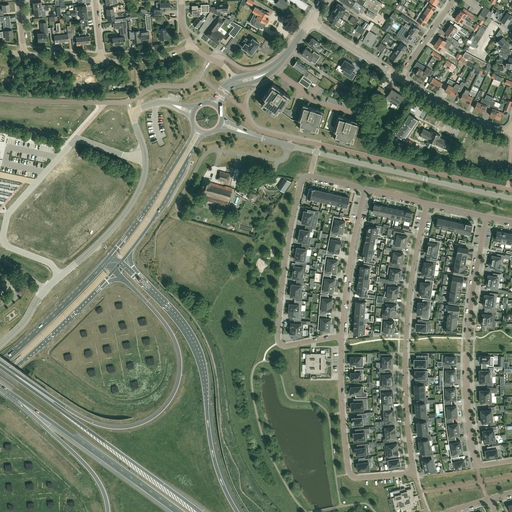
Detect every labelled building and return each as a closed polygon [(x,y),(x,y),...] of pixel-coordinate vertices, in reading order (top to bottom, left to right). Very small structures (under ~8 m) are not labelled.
[(284,9),(289,2),(285,0),(275,0),(274,2),(278,5),(278,6),(283,10),(284,9)] [(355,2),(352,0),(339,0),(339,1),(358,14),(360,12),(362,13),(365,8),(355,1),(355,2)] [(354,0),(363,5),(369,8),(377,13),(382,3),(376,0),(354,0)] [(167,10),(170,10),(169,2),(156,3),(156,8),(154,8),(153,9),(153,15),(163,15),(163,10),(167,10)] [(433,12),(436,8),(427,2),(424,6),(433,12)] [(228,3),(217,4),(217,6),(213,7),(213,12),(220,16),(221,14),(221,11),(228,10),(228,7),(229,5),(228,4),(228,3)] [(348,17),(349,15),(343,11),(345,9),(337,4),(336,6),(335,8),(348,17)] [(402,12),(405,7),(400,4),(397,8),(402,12)] [(209,5),(201,5),(201,8),(198,8),(198,5),(192,5),(192,9),(197,9),(197,10),(191,10),(191,14),(192,14),(193,16),(200,15),(200,12),(209,12),(209,5)] [(430,17),(433,12),(424,6),(421,11),(430,17)] [(49,10),(48,8),(48,7),(33,9),(34,16),(42,15),(42,17),(46,16),(45,11),(49,10)] [(268,19),(271,15),(270,13),(267,12),(266,12),(261,10),(255,7),(254,9),(253,11),(255,12),(256,13),(254,17),(257,18),(255,22),(256,23),(254,26),(259,29),(261,26),(264,28),(264,27),(266,23),(266,24),(267,23),(268,23),(269,21),(268,21),(269,19),(268,19)] [(348,17),(335,8),(334,10),(333,10),(331,12),(339,17),(341,15),(346,19),(348,17)] [(373,19),(377,13),(369,8),(365,14),(373,19)] [(464,8),(462,11),(461,10),(460,10),(459,9),(457,12),(458,13),(457,14),(466,20),(470,23),(471,21),(468,18),(468,15),(472,18),(474,15),(470,12),(464,8)] [(502,13),(500,11),(497,9),(496,11),(497,12),(510,21),(511,16),(510,15),(510,14),(508,12),(508,13),(507,13),(504,11),(502,13)] [(427,21),(430,17),(421,11),(420,13),(418,15),(427,21)] [(328,15),(329,15),(327,18),(329,20),(334,24),(335,24),(339,27),(341,24),(339,22),(342,19),(339,17),(331,12),(330,12),(328,14),(328,15)] [(507,25),(510,21),(497,12),(495,14),(497,15),(500,17),(499,18),(502,20),(501,21),(502,22),(501,23),(503,24),(504,23),(507,25)] [(409,23),(411,20),(401,14),(400,17),(409,23)] [(465,22),(466,20),(457,14),(454,19),(460,23),(462,20),(465,22)] [(202,21),(205,17),(203,15),(200,19),(198,17),(192,24),(198,28),(203,21),(202,21)] [(424,26),(427,21),(418,15),(416,18),(415,20),(424,26)] [(9,27),(8,18),(3,19),(3,23),(4,28),(5,31),(4,31),(2,31),(2,38),(5,38),(12,38),(11,30),(9,30),(9,27)] [(227,47),(242,26),(232,21),(231,21),(229,23),(234,26),(225,37),(216,30),(223,22),(218,18),(206,34),(217,43),(219,41),(227,47)] [(126,21),(122,22),(123,22),(119,23),(121,37),(112,38),(113,45),(125,43),(124,36),(127,36),(126,30),(127,30),(127,29),(126,21)] [(47,29),(47,27),(46,22),(40,23),(41,30),(41,33),(37,33),(38,41),(38,42),(41,42),(41,41),(46,41),(45,33),(47,33),(47,29)] [(389,31),(392,26),(387,22),(383,28),(389,31)] [(409,26),(406,24),(406,23),(404,26),(415,34),(419,29),(411,23),(409,26)] [(450,24),(449,23),(447,27),(448,27),(448,28),(459,36),(461,34),(460,34),(457,32),(458,29),(451,24),(450,24)] [(413,38),(415,34),(404,26),(398,35),(404,40),(406,38),(411,41),(411,40),(412,41),(414,38),(413,38)] [(465,35),(468,31),(459,26),(457,28),(460,30),(459,31),(465,35)] [(159,39),(167,38),(166,28),(158,29),(159,39)] [(459,36),(448,28),(447,29),(446,29),(443,32),(445,33),(444,33),(451,37),(452,36),(457,39),(459,36)] [(82,33),(83,43),(86,43),(86,44),(90,44),(89,36),(85,36),(84,30),(81,30),(82,33)] [(140,42),(140,40),(139,32),(139,31),(130,32),(130,34),(131,34),(132,42),(140,42)] [(140,40),(148,39),(147,31),(139,32),(140,40)] [(364,42),(371,46),(373,43),(375,44),(377,41),(375,40),(377,36),(368,31),(365,37),(367,38),(364,42)] [(447,49),(452,42),(447,38),(445,41),(439,37),(436,41),(443,46),(447,49)] [(506,41),(503,37),(500,39),(499,38),(498,40),(498,41),(498,42),(495,44),(497,46),(495,48),(496,50),(499,47),(506,41)] [(251,41),(246,38),(243,41),(245,43),(242,47),(244,49),(247,52),(246,54),(250,57),(251,54),(252,54),(252,53),(254,54),(255,51),(254,50),(259,43),(253,38),(251,41)] [(316,48),(322,52),(324,49),(319,45),(320,43),(313,38),(312,39),(311,39),(310,40),(311,41),(309,44),(316,49),(316,48)] [(392,40),(390,43),(403,52),(405,49),(406,49),(407,48),(407,47),(407,46),(401,42),(400,41),(398,44),(395,42),(392,40)] [(439,50),(443,46),(436,41),(433,46),(439,50)] [(506,49),(508,48),(507,47),(509,45),(506,41),(499,47),(502,51),(499,52),(500,54),(506,53),(505,49),(505,48),(506,49)] [(400,57),(403,52),(390,43),(390,42),(388,45),(392,47),(391,48),(394,50),(393,52),(394,52),(394,53),(400,57)] [(383,53),(386,49),(385,47),(386,46),(381,43),(377,49),(382,52),(383,53)] [(313,53),(305,48),(301,54),(303,55),(302,56),(310,62),(311,61),(315,64),(320,56),(314,52),(313,53)] [(390,51),(388,53),(392,56),(390,58),(396,62),(400,57),(394,53),(394,52),(393,52),(391,50),(391,51),(390,51)] [(440,60),(442,57),(438,54),(435,52),(433,56),(435,57),(440,60)] [(317,85),(320,80),(307,71),(308,69),(296,60),(292,66),(304,74),(303,75),(304,76),(312,81),(317,85)] [(356,74),(352,72),(355,66),(345,60),(340,67),(344,70),(342,73),(352,80),(356,74)] [(419,77),(425,69),(426,67),(417,61),(414,66),(418,69),(414,74),(419,77)] [(478,74),(479,72),(481,68),(474,65),(471,70),(478,74)] [(432,71),(426,67),(425,69),(419,77),(424,80),(427,74),(429,75),(432,71)] [(310,84),(312,81),(304,76),(302,78),(310,84)] [(433,86),(439,78),(437,76),(436,79),(433,77),(429,84),(433,86)] [(438,89),(442,83),(440,81),(441,79),(439,78),(433,86),(438,89)] [(450,93),(455,84),(456,82),(454,81),(452,83),(451,86),(448,84),(445,91),(450,93)] [(454,96),(458,90),(459,89),(458,88),(460,85),(456,83),(455,83),(455,84),(450,93),(454,96)] [(273,84),(263,97),(266,99),(261,105),(274,114),(279,108),(281,110),(291,97),(284,92),(283,93),(279,90),(280,89),(273,84)] [(380,95),(384,89),(379,86),(375,92),(380,95)] [(391,90),(389,88),(387,91),(389,93),(388,96),(394,99),(392,102),(397,105),(399,102),(399,103),(403,97),(391,90)] [(464,101),(470,91),(465,88),(463,92),(459,99),(464,101)] [(477,92),(471,89),(470,91),(464,101),(469,104),(473,96),(474,97),(477,92)] [(480,103),(478,102),(483,91),(479,90),(473,104),(475,105),(474,108),(479,111),(484,99),(482,98),(480,103)] [(484,113),(489,101),(484,99),(479,111),(484,113)] [(495,117),(498,107),(499,107),(494,105),(495,101),(493,100),(490,106),(490,107),(492,108),(490,115),(495,117)] [(317,125),(320,126),(324,111),(316,108),(316,110),(311,109),(312,107),(303,105),(299,120),(302,120),(299,128),(314,133),(317,125)] [(500,119),(503,112),(499,111),(500,108),(498,107),(495,117),(500,119)] [(334,139),(350,144),(352,136),(355,137),(360,122),(351,119),(351,121),(346,119),(347,118),(339,115),(335,127),(334,129),(334,130),(337,131),(334,139)] [(410,115),(396,133),(405,140),(418,121),(410,115)] [(431,133),(423,128),(419,135),(428,140),(427,140),(435,144),(444,148),(447,142),(439,137),(440,135),(433,131),(431,133)] [(231,174),(220,171),(219,172),(218,178),(217,180),(229,184),(231,174)] [(245,180),(239,178),(236,185),(238,185),(236,191),(244,194),(247,184),(260,188),(261,184),(252,181),(251,182),(248,181),(248,182),(246,182),(245,180)] [(216,205),(221,185),(211,182),(211,181),(205,180),(201,194),(207,195),(205,202),(216,205)] [(289,185),(283,181),(278,188),(284,192),(289,185)] [(224,186),(221,185),(216,205),(227,208),(232,188),(225,186),(224,186)] [(251,201),(255,200),(256,196),(255,194),(254,193),(250,194),(248,198),(251,201)] [(316,210),(311,209),(310,212),(304,211),(303,211),(303,215),(303,217),(313,219),(314,218),(314,213),(316,213),(316,210)] [(334,216),(332,225),(344,227),(344,225),(345,225),(346,222),(345,222),(345,221),(339,220),(340,217),(334,216)] [(312,225),(313,219),(303,217),(301,223),(307,224),(307,227),(312,228),(313,225),(312,225)] [(442,229),(444,219),(438,218),(436,228),(442,229)] [(466,223),(464,234),(464,233),(470,234),(471,229),(472,229),(473,225),(466,223)] [(332,225),(330,234),(336,235),(337,232),(342,233),(343,233),(344,229),(343,229),(344,227),(332,225)] [(312,231),(312,228),(307,227),(306,230),(300,229),(299,229),(299,233),(299,235),(310,237),(311,231),(312,231)] [(395,236),(394,239),(406,242),(406,240),(407,240),(408,237),(407,237),(407,236),(400,235),(401,232),(394,230),(393,236),(395,236)] [(311,237),(310,237),(299,235),(298,241),(304,242),(303,245),(309,246),(311,237)] [(330,235),(328,244),(340,247),(340,245),(341,241),(336,239),(336,236),(330,235)] [(392,244),(391,248),(397,249),(398,246),(405,247),(406,247),(406,244),(405,243),(406,242),(394,239),(395,240),(394,245),(392,244)] [(428,242),(427,242),(426,246),(427,246),(427,248),(439,250),(441,241),(434,240),(434,243),(428,242)] [(328,244),(326,254),(333,255),(333,252),(338,253),(339,252),(340,249),(339,249),(340,247),(328,244)] [(309,249),(309,246),(303,245),(303,248),(297,247),(297,248),(296,247),(295,251),(296,251),(296,252),(296,253),(306,255),(307,249),(309,249)] [(457,247),(456,252),(467,254),(467,255),(468,249),(462,248),(462,247),(458,246),(458,247),(457,247)] [(391,256),(391,257),(402,259),(404,253),(397,252),(397,249),(391,248),(391,251),(393,251),(392,257),(391,256)] [(437,259),(439,250),(427,248),(427,250),(426,250),(425,253),(426,253),(426,254),(431,255),(431,258),(437,259)] [(305,261),(306,255),(296,253),(295,255),(294,259),(295,259),(301,260),(300,263),(306,264),(307,261),(305,261)] [(362,258),(369,260),(369,263),(375,264),(375,261),(372,260),(373,255),(374,255),(363,253),(362,258)] [(490,261),(503,263),(504,258),(505,255),(499,254),(498,256),(497,256),(491,255),(490,261)] [(326,255),(325,264),(336,266),(337,264),(338,264),(338,260),(337,260),(332,259),(332,256),(326,255)] [(389,262),(388,265),(394,266),(395,263),(401,264),(402,259),(391,257),(390,262),(389,262)] [(424,262),(423,262),(423,266),(424,266),(423,268),(435,270),(437,260),(430,259),(430,263),(424,262)] [(502,269),(503,263),(490,261),(489,267),(494,268),(496,268),(495,271),(501,272),(502,269)] [(305,274),(306,264),(300,263),(300,266),(294,265),(294,266),(293,266),(293,267),(293,269),(293,270),(293,272),(304,273),(305,274)] [(360,272),(370,273),(371,267),(371,264),(363,263),(363,266),(361,266),(360,272)] [(325,264),(323,273),(330,274),(330,271),(336,272),(336,271),(337,271),(337,268),(336,268),(336,266),(325,264)] [(394,269),(394,266),(388,265),(388,268),(387,273),(388,274),(400,276),(400,274),(401,274),(401,270),(400,270),(394,269)] [(434,279),(435,270),(423,268),(423,270),(422,270),(421,273),(422,273),(422,274),(428,275),(427,278),(434,279)] [(303,279),(304,273),(293,272),(293,274),(292,274),(292,277),(292,278),(298,279),(298,282),(304,282),(304,279),(303,279)] [(487,274),(486,280),(499,282),(500,277),(501,274),(495,273),(494,275),(493,275),(487,274)] [(323,274),(322,284),(334,285),(334,283),(335,284),(335,280),(334,280),(335,279),(329,279),(330,275),(323,274)] [(386,279),(386,282),(392,283),(392,280),(399,281),(400,281),(400,277),(399,277),(400,276),(388,274),(387,279),(386,279)] [(421,282),(420,282),(419,286),(421,286),(420,288),(432,289),(433,280),(427,279),(427,282),(421,282)] [(499,282),(486,280),(485,287),(491,287),(493,288),(493,290),(498,291),(499,288),(498,288),(499,282)] [(303,285),(304,282),(298,282),(298,285),(291,284),(290,288),(291,288),(291,290),(302,291),(302,285),(303,285)] [(388,288),(387,291),(397,293),(397,291),(398,291),(399,287),(398,287),(391,286),(392,283),(386,282),(385,288),(388,288)] [(334,287),(333,287),(334,285),(322,284),(321,293),(327,294),(327,291),(333,292),(333,291),(334,291),(334,287)] [(357,293),(364,294),(364,297),(368,298),(368,294),(367,294),(368,289),(369,289),(358,288),(357,293)] [(431,299),(432,289),(420,288),(420,290),(419,290),(418,293),(419,293),(419,294),(425,295),(424,298),(431,299)] [(303,291),(302,291),(291,290),(291,292),(290,292),(290,296),(296,297),(296,300),(302,300),(303,291)] [(384,294),(383,300),(389,300),(390,297),(396,298),(397,293),(387,291),(387,295),(384,294)] [(484,294),(483,301),(496,303),(497,296),(497,294),(491,293),(491,295),(489,295),(484,294)] [(321,294),(320,304),(332,305),(332,303),(333,303),(333,299),(332,299),(327,298),(327,295),(321,294)] [(418,302),(418,303),(417,303),(417,306),(418,306),(418,308),(430,309),(431,300),(424,299),(424,302),(418,302)] [(302,301),(302,300),(296,300),(296,304),(289,304),(289,306),(288,306),(288,309),(301,310),(301,305),(302,305),(302,301)] [(385,303),(384,309),(395,310),(396,307),(396,304),(389,303),(389,300),(383,300),(383,303),(385,303)] [(490,308),(490,311),(495,312),(496,307),(495,307),(496,303),(483,301),(482,306),(485,307),(490,308)] [(326,310),(331,311),(332,307),(331,307),(332,305),(320,304),(319,313),(325,314),(326,310)] [(430,309),(418,308),(417,310),(416,310),(416,313),(417,314),(423,315),(422,318),(429,319),(430,309)] [(301,316),(301,310),(288,309),(288,313),(288,315),(295,316),(294,320),(299,320),(301,320),(301,316)] [(382,317),(388,318),(388,315),(395,315),(395,310),(384,309),(383,309),(383,314),(382,314),(382,317)] [(482,319),(494,320),(495,315),(496,312),(495,312),(490,311),(489,314),(482,313),(481,317),(482,317),(482,319)] [(319,314),(318,323),(330,324),(330,323),(331,323),(331,319),(330,319),(331,318),(325,318),(325,314),(319,314)] [(383,326),(394,327),(394,321),(387,321),(388,318),(382,317),(381,320),(384,321),(384,326),(383,326)] [(481,321),(480,325),(488,326),(488,329),(494,329),(494,326),(494,320),(482,319),(482,321),(481,321)] [(291,326),(291,329),(303,329),(303,324),(306,324),(307,321),(301,320),(299,320),(299,323),(291,323),(290,326),(291,326)] [(427,332),(427,324),(429,325),(429,321),(422,320),(422,324),(421,324),(416,323),(416,324),(415,324),(415,327),(416,327),(416,330),(422,331),(422,332),(427,332)] [(318,323),(318,330),(325,331),(329,331),(330,330),(331,327),(330,326),(330,324),(318,323)] [(381,329),(380,335),(387,335),(387,332),(393,333),(394,327),(383,326),(383,329),(381,329)] [(304,335),(303,335),(303,329),(291,329),(291,331),(290,331),(290,335),(298,335),(298,339),(297,339),(304,338),(304,335)] [(316,363),(316,353),(311,353),(310,353),(306,353),(306,358),(306,363),(316,363)] [(326,358),(326,353),(321,353),(316,353),(316,363),(326,363),(326,358)] [(380,362),(392,362),(392,357),(385,356),(385,353),(379,353),(378,356),(378,359),(381,359),(381,362),(380,362)] [(349,359),(349,363),(356,363),(356,367),(363,367),(363,356),(358,356),(358,355),(354,355),(354,356),(351,356),(351,359),(349,359)] [(414,366),(428,366),(428,355),(422,355),(422,359),(414,359),(414,360),(413,360),(413,364),(414,364),(414,366)] [(443,360),(443,362),(438,361),(438,366),(443,366),(443,367),(450,367),(450,363),(455,363),(456,363),(456,359),(455,359),(456,356),(455,356),(455,355),(451,355),(451,356),(445,356),(445,360),(443,360)] [(480,356),(480,358),(479,358),(479,362),(480,362),(487,362),(487,365),(493,365),(493,356),(480,356)] [(392,368),(392,362),(380,362),(380,368),(379,368),(379,371),(378,371),(377,371),(378,371),(385,371),(385,368),(392,368)] [(316,373),(316,363),(306,363),(306,368),(305,368),(306,369),(306,373),(310,373),(311,373),(316,373)] [(326,363),(316,363),(316,373),(321,373),(326,373),(326,369),(326,368),(326,363)] [(450,367),(443,367),(443,376),(456,376),(456,372),(455,372),(455,370),(450,370),(450,367)] [(479,375),(479,376),(492,376),(492,370),(493,370),(493,367),(487,367),(487,370),(479,370),(479,371),(478,371),(478,375),(479,375)] [(351,377),(351,379),(354,379),(354,381),(358,381),(358,379),(363,379),(363,369),(356,369),(356,372),(349,372),(349,377),(351,377)] [(414,378),(421,378),(421,382),(427,382),(429,382),(429,377),(428,377),(428,370),(415,370),(415,373),(414,373),(414,378)] [(385,374),(385,371),(378,371),(377,371),(377,374),(378,374),(380,374),(380,380),(379,380),(380,380),(392,380),(392,374),(385,374)] [(443,385),(449,385),(450,382),(455,382),(455,379),(456,379),(456,376),(443,376),(443,381),(443,385)] [(492,382),(492,376),(479,376),(479,378),(478,378),(478,382),(479,382),(479,383),(487,382),(487,385),(493,385),(493,382),(492,382)] [(385,386),(394,385),(394,382),(392,382),(392,380),(380,380),(379,380),(379,389),(385,389),(385,386)] [(425,388),(425,385),(427,385),(427,382),(421,382),(421,385),(415,385),(415,391),(425,391),(425,388)] [(443,385),(443,394),(456,394),(456,390),(455,390),(455,388),(450,388),(449,385),(443,385)] [(351,389),(350,389),(350,394),(357,393),(357,397),(367,397),(367,392),(365,392),(363,391),(363,386),(351,387),(351,389)] [(480,395),(480,396),(492,396),(492,392),(496,392),(496,387),(493,387),(487,387),(487,390),(480,390),(480,391),(479,391),(479,395),(480,395)] [(382,398),(393,397),(393,391),(386,392),(385,389),(379,389),(380,392),(380,398),(382,398)] [(426,397),(425,391),(415,391),(415,397),(420,397),(422,397),(422,400),(428,400),(427,397),(426,397)] [(443,394),(444,403),(450,403),(450,400),(455,399),(455,397),(456,397),(456,394),(443,394)] [(492,402),(492,396),(480,396),(480,398),(479,398),(479,402),(480,402),(480,403),(488,402),(488,405),(494,405),(494,402),(492,402)] [(382,398),(382,403),(380,403),(380,406),(386,406),(386,403),(393,403),(393,400),(393,397),(382,398)] [(351,410),(354,410),(363,410),(363,402),(366,402),(366,398),(358,399),(359,402),(351,402),(351,403),(350,403),(350,407),(351,407),(351,410)] [(428,403),(428,400),(422,400),(422,403),(415,403),(416,410),(426,409),(426,403),(428,403)] [(445,412),(457,411),(457,408),(456,408),(456,406),(450,406),(450,403),(444,403),(445,412)] [(383,415),(394,414),(394,409),(386,409),(386,406),(380,406),(380,410),(382,410),(383,415)] [(481,415),(481,417),(494,416),(494,415),(493,415),(493,410),(495,409),(494,406),(488,407),(488,410),(481,410),(481,411),(480,411),(480,415),(481,415)] [(427,415),(427,411),(426,409),(416,410),(416,416),(423,415),(423,419),(429,418),(429,415),(427,415)] [(457,411),(445,412),(445,422),(452,421),(452,418),(457,417),(457,415),(458,415),(457,411)] [(352,418),(351,418),(351,422),(353,422),(353,425),(365,424),(365,417),(367,417),(367,416),(366,413),(359,414),(360,417),(352,418)] [(394,414),(383,415),(383,421),(381,421),(381,424),(387,424),(387,421),(394,420),(394,414)] [(497,415),(498,425),(505,424),(504,414),(497,415)] [(495,422),(494,416),(481,417),(482,418),(481,419),(481,422),(482,422),(482,423),(489,422),(490,425),(496,425),(496,422),(495,422)] [(429,421),(429,418),(423,419),(423,421),(417,422),(417,428),(428,427),(427,421),(429,421)] [(452,424),(452,421),(445,422),(447,431),(459,429),(459,425),(458,425),(458,423),(456,424),(452,424)] [(384,433),(395,432),(395,426),(388,427),(387,424),(381,424),(382,427),(384,427),(384,433)] [(483,435),(484,437),(495,435),(494,429),(496,429),(496,426),(490,427),(490,430),(483,431),(482,431),(482,435),(483,435)] [(429,433),(428,427),(417,428),(418,434),(424,434),(425,437),(431,436),(430,433),(429,433)] [(353,433),(352,433),(353,437),(354,437),(354,440),(358,440),(358,441),(361,441),(361,440),(366,439),(366,432),(370,432),(369,428),(360,429),(360,432),(353,433)] [(448,440),(454,439),(454,436),(456,435),(459,435),(459,433),(460,433),(459,429),(447,431),(448,440)] [(395,432),(384,433),(385,439),(383,439),(383,442),(389,441),(389,438),(396,438),(395,432)] [(499,435),(500,441),(508,439),(507,433),(499,435)] [(496,441),(495,435),(484,437),(484,439),(483,439),(483,442),(484,442),(484,443),(492,442),(492,445),(498,444),(498,441),(496,441)] [(430,445),(429,439),(431,439),(431,436),(425,437),(425,440),(419,441),(420,447),(430,445)] [(455,442),(454,439),(448,440),(449,449),(462,447),(461,443),(460,441),(456,442),(455,442)] [(384,445),(385,451),(397,449),(397,447),(398,447),(398,443),(397,444),(397,443),(389,444),(389,441),(383,442),(384,445)] [(369,454),(368,443),(362,444),(362,447),(354,448),(355,452),(356,452),(356,455),(369,454)] [(431,445),(430,445),(420,447),(420,453),(427,452),(427,455),(433,454),(433,451),(432,451),(431,445)] [(497,449),(500,449),(500,445),(491,446),(492,449),(485,450),(485,451),(484,451),(485,455),(486,455),(486,457),(488,457),(488,458),(493,457),(492,456),(498,456),(497,449)] [(449,449),(451,458),(457,457),(457,453),(462,453),(462,450),(463,450),(462,447),(449,449)] [(398,451),(397,449),(385,451),(385,456),(384,456),(384,460),(391,459),(391,456),(398,455),(398,454),(399,454),(399,451),(398,451)] [(424,466),(435,463),(433,454),(427,455),(428,458),(422,460),(421,460),(422,464),(423,464),(424,466)] [(372,461),(371,457),(364,458),(365,462),(357,463),(356,464),(357,467),(358,470),(362,470),(362,471),(366,471),(365,469),(369,469),(369,462),(372,461)] [(457,457),(451,458),(452,462),(453,462),(454,469),(456,468),(461,467),(461,468),(465,467),(465,466),(465,463),(466,463),(465,460),(464,460),(464,459),(458,461),(457,457)] [(401,466),(400,462),(399,462),(399,458),(391,459),(384,460),(381,460),(379,460),(378,460),(379,465),(383,465),(383,462),(387,462),(387,468),(392,467),(392,466),(397,466),(401,466)] [(437,472),(435,463),(424,466),(424,468),(423,468),(424,471),(425,471),(425,472),(430,470),(431,474),(437,472)] [(413,496),(411,489),(407,490),(407,491),(405,491),(404,488),(401,489),(403,499),(413,496)] [(403,499),(401,489),(393,491),(394,496),(395,495),(396,497),(393,498),(394,501),(403,499)] [(414,507),(412,502),(411,501),(414,500),(413,496),(403,499),(406,509),(414,507)] [(406,509),(403,499),(394,501),(396,509),(400,508),(400,507),(402,507),(402,510),(406,509)]
